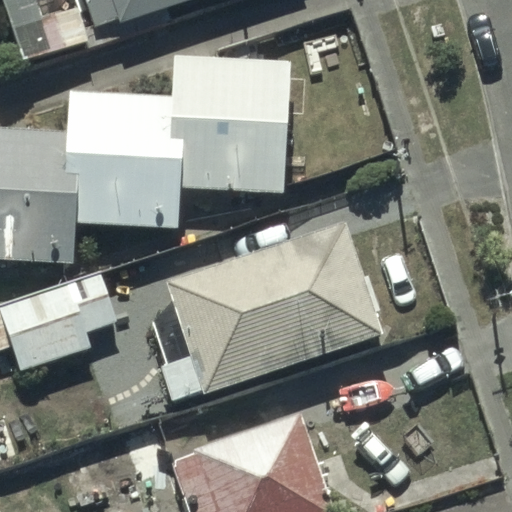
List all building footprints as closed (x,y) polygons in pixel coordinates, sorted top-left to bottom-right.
[(28,0),(0,0),(0,21),(18,72),(84,50),(72,16),(38,28),(28,0)] [(114,0),(129,42),(252,0),(114,0)] [(280,189),(285,58),(169,54),(167,94),(73,91),(72,132),(0,129),(0,255),(74,258),(75,219),(174,223),(176,186),(280,189)] [(377,332),(339,223),(162,284),(200,393),(377,332)] [(98,280),(0,311),(0,357),(9,354),(16,377),(87,355),(82,340),(115,330),(98,280)] [(328,511),(297,421),(176,462),(193,511),(328,511)] [(122,439),(79,454),(81,459),(63,466),(70,486),(89,480),(93,491),(135,477),(134,473),(141,471),(131,443),(124,445),(122,439)]
